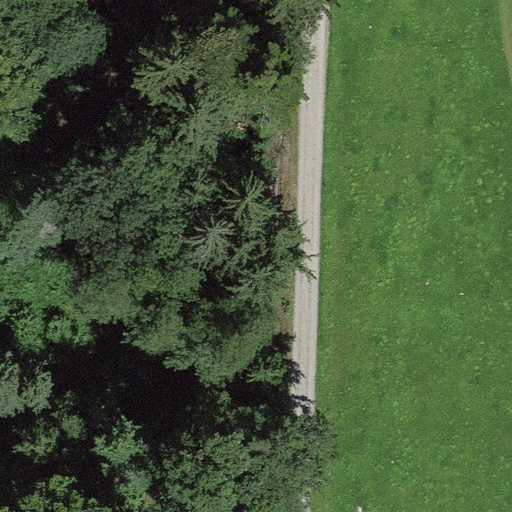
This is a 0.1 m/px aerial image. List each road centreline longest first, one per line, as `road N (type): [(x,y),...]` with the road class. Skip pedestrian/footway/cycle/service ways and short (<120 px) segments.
road 1 (track): [(320,0),(303,511)]
road 2 (track): [(0,168),(185,0)]
